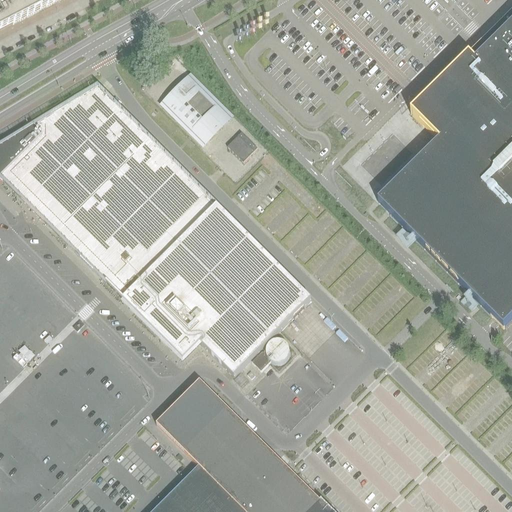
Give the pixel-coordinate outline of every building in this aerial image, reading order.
[(61,0),(20,0),(0,10),(0,30),(11,24),(12,26),(61,0)] [(511,14),(487,39),(462,64),(448,78),(410,116),(439,144),(378,205),(503,331),(508,326),(511,322),(511,14)] [(227,121),(189,83),(166,106),(205,144),(227,121)] [(34,129),(42,137),(0,178),(0,180),(61,241),(155,147),(98,90),(34,129)] [(0,149),(0,178),(42,137),(34,129),(0,149)] [(243,166),(257,152),(242,137),(228,151),(243,166)] [(61,241),(123,303),(217,209),(155,147),(61,241)] [(311,302),(217,209),(123,303),(183,363),(200,346),(234,379),(311,302)] [(266,353),(266,355),(266,356),(266,357),(266,358),(267,359),(267,361),(268,362),(269,363),(270,363),(271,364),(272,365),(273,366),(274,366),(276,366),(277,366),(278,366),(280,366),(281,366),(282,365),(284,365),(285,364),(286,363),(287,362),(288,361),(288,360),(289,359),(289,358),(290,356),(290,355),(290,353),(289,352),(289,351),(289,350),(288,348),(287,347),(286,346),(285,345),(284,344),(283,344),(282,343),(281,343),(279,343),(278,342),(276,343),(275,343),(274,343),(273,344),(271,344),(270,345),(269,346),(268,347),(268,348),(267,349),(266,351),(266,352),(266,353)] [(261,374),(271,364),(270,363),(269,363),(268,362),(267,361),(267,359),(266,358),(266,357),(266,356),(266,355),(262,355),(252,365),(261,374)] [(312,511),(320,505),(199,384),(157,427),(199,469),(198,470),(198,471),(156,511),(312,511)]
